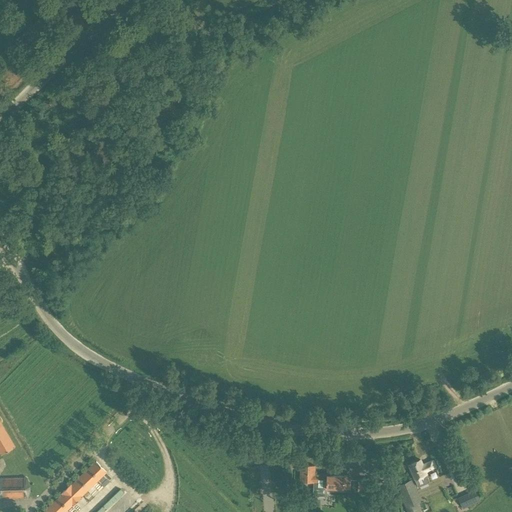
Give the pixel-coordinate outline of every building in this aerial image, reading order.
[(0,455),(14,447),(0,422),(0,455)] [(288,456),(288,464),(300,465),(300,457),(288,456)] [(422,465),(419,460),(407,465),(417,487),(429,482),(424,472),(435,467),(432,461),(422,465)] [(104,474),(106,472),(96,461),(71,485),(70,484),(60,494),(61,495),(43,511),(64,511),(71,505),(72,506),(82,496),(81,496),(98,480),(104,474)] [(315,465),(314,465),(300,465),(300,482),(314,483),(313,491),(326,492),(326,489),(350,489),(350,476),(332,476),(333,467),(326,467),(326,475),(314,475),(315,465)] [(104,474),(98,480),(103,486),(109,480),(104,474)] [(0,498),(27,497),(30,491),(30,484),(26,478),(0,479),(0,498)] [(358,479),(357,492),(372,493),(372,479),(358,479)] [(107,500),(120,488),(116,484),(103,496),(107,500)] [(461,508),(480,501),(475,487),(456,494),(461,508)] [(104,511),(125,493),(120,488),(103,505),(98,500),(85,511),(104,511)] [(408,507),(416,503),(415,501),(416,500),(412,490),(400,496),(404,506),(408,504),(409,506),(408,506),(408,507)]
